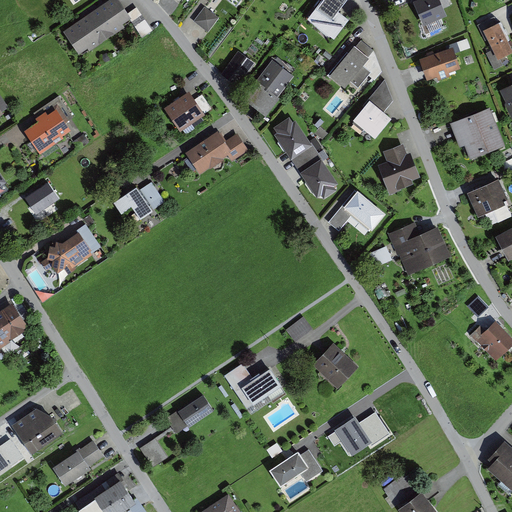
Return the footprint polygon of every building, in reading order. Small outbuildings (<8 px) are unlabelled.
[(132,16),(120,0),(113,0),(67,33),(81,52),(132,16)] [(348,0),(323,0),(310,17),(337,37),(352,18),(342,10),(348,0)] [(443,0),(420,0),(417,1),(424,21),(448,12),(443,0)] [(222,17),(208,5),(196,20),(211,31),(222,17)] [(511,40),(503,23),(489,30),(503,56),(511,51),(511,40)] [(377,50),(364,39),(359,45),(357,43),(330,75),(333,78),(335,76),(347,86),(352,80),(361,87),(374,71),(369,67),(374,60),(371,57),(377,50)] [(455,47),(426,58),(433,75),(462,63),(455,47)] [(241,83),(256,62),(239,50),(224,71),(241,83)] [(297,74),(278,57),(259,79),(261,81),(248,96),(268,114),(284,96),(281,93),(297,74)] [(396,100),(388,79),(357,119),(377,138),(394,117),(388,111),(396,100)] [(192,91),(167,107),(183,130),(207,113),(192,91)] [(64,109),(29,130),(42,152),(77,131),(64,109)] [(494,111),(464,121),(476,156),(506,145),(494,111)] [(295,120),(292,115),(276,125),(280,132),(278,133),(319,197),(324,194),(326,197),(339,189),(337,186),(341,183),(299,118),(295,120)] [(240,133),(228,141),(223,132),(190,153),(203,173),(233,153),(238,161),(252,153),(240,133)] [(411,153),(406,142),(386,150),(390,161),(381,164),(392,193),(417,183),(416,179),(424,176),(414,152),(411,153)] [(0,167),(0,192),(12,184),(0,167)] [(504,181),(471,193),(479,214),(511,202),(504,181)] [(139,189),(117,202),(123,213),(134,207),(142,219),(154,213),(139,189)] [(388,212),(361,189),(348,205),(346,203),(331,222),(341,230),(351,219),(370,234),(388,212)] [(422,233),(418,222),(392,233),(410,275),(454,255),(441,225),(422,233)] [(511,230),(500,238),(511,256),(511,230)] [(92,246),(82,231),(65,242),(58,241),(57,246),(52,246),(50,259),(57,261),(55,265),(61,270),(67,269),(70,272),(88,259),(82,253),(92,246)] [(387,245),(374,251),(380,264),(394,258),(387,245)] [(0,351),(36,328),(18,302),(0,314),(0,351)] [(295,341),(313,329),(304,316),(287,328),(295,341)] [(511,347),(511,333),(500,320),(483,335),(477,329),(468,337),(475,345),(480,341),(497,360),(511,347)] [(339,343),(316,363),(340,391),(363,371),(339,343)] [(246,364),(227,377),(250,409),(286,384),(274,367),(257,379),(246,364)] [(204,394),(168,419),(179,434),(215,409),(204,394)] [(44,408),(16,426),(33,456),(70,433),(61,417),(44,408)] [(356,420),(341,430),(355,452),(371,441),(356,420)] [(55,468),(68,485),(109,457),(95,436),(74,450),(76,454),(55,468)] [(141,447),(153,466),(169,456),(156,437),(141,447)] [(511,442),(508,439),(491,458),(496,462),(491,468),(504,479),(501,483),(511,493),(511,442)] [(304,450),(273,470),(284,489),(307,474),(311,481),(324,471),(311,450),(306,454),(304,450)] [(150,511),(122,472),(78,503),(84,511),(100,511),(107,507),(110,511),(131,511),(133,511),(150,511)] [(405,474),(383,489),(395,508),(418,492),(405,474)] [(403,508),(406,511),(440,511),(425,492),(403,508)] [(245,511),(233,493),(204,511),(203,511),(245,511)]
